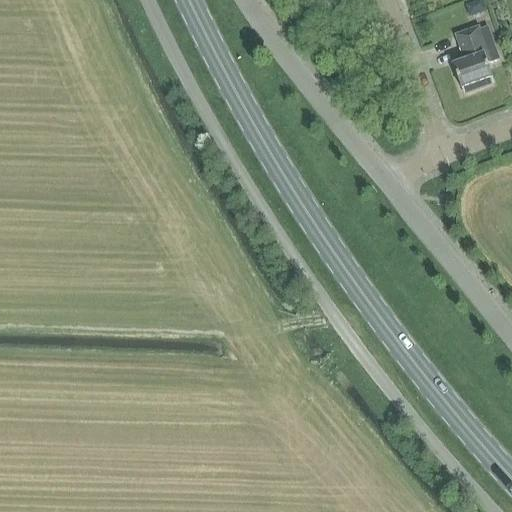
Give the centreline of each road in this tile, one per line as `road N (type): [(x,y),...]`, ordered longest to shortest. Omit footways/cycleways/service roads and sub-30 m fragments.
road 1 (unclassified): [(493,511),(319,297),(223,145),(146,0)]
road 2 (primary): [(511,479),(422,375),(316,229),(186,0)]
road 3 (unclassified): [(383,181),(244,0)]
road 4 (unclassified): [(511,338),(383,181)]
road 5 (unclassified): [(441,155),(385,0)]
